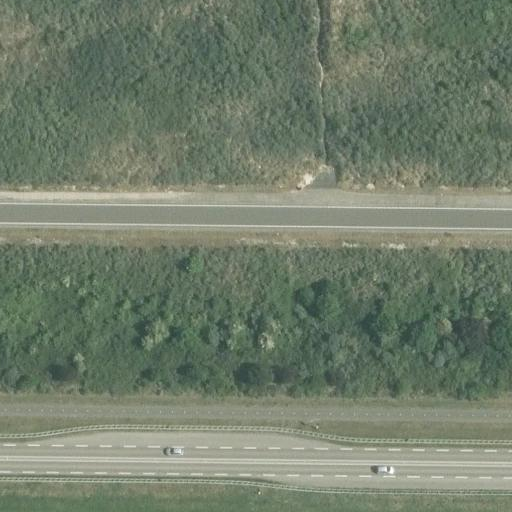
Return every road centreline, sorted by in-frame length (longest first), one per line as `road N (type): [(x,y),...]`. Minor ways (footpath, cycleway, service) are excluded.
road 1 (primary): [(511,460),(0,452)]
road 2 (unclassified): [(0,214),(511,221)]
